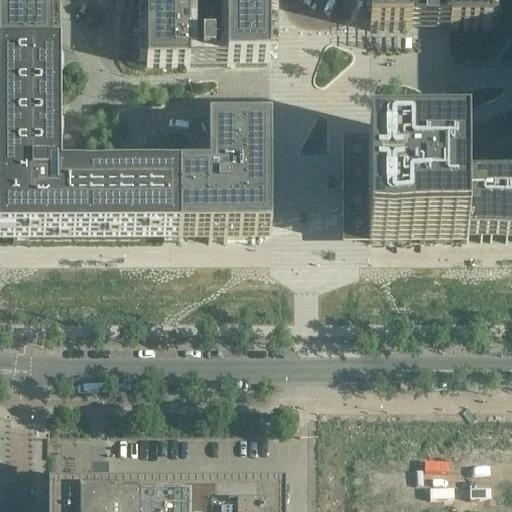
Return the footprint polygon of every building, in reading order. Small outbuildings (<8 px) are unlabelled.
[(0,0),(0,61),(1,61),(59,61),(59,58),(58,0),(0,0)] [(145,0),(146,69),(186,69),(226,68),(235,68),(264,68),(269,68),(268,0),(145,0)] [(367,0),(368,28),(410,28),(410,22),(423,22),(423,28),(434,28),(434,22),(447,21),(447,28),(453,28),(490,28),(490,0),(367,0)] [(0,246),(179,246),(179,241),(179,240),(178,183),(172,183),(132,183),(125,183),(119,183),(72,184),(66,184),(59,184),(59,129),(59,123),(59,67),(59,61),(1,61),(0,61),(0,246)] [(270,208),(270,204),(269,136),(207,136),(207,145),(207,183),(194,183),(187,183),(178,183),(179,240),(179,241),(179,246),(208,246),(211,246),(223,246),(226,245),(226,246),(270,245),(270,231),(270,228),(270,208)] [(511,174),(462,175),(462,146),(365,146),(366,244),(462,244),(462,236),(511,236),(511,174)]
